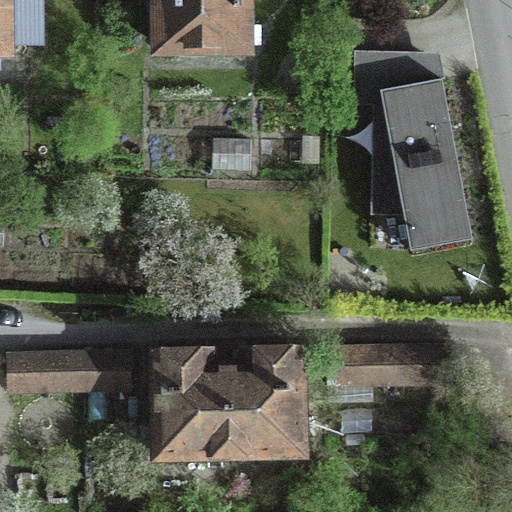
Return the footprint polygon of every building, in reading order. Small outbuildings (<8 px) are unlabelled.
[(0,0),(0,47),(5,48),(5,41),(40,41),(39,0),(0,0)] [(159,0),(160,47),(244,46),(243,0),(159,0)] [(442,79),(380,90),(383,105),(410,250),(472,239),(442,79)] [(228,367),(229,453),(302,451),(299,347),(247,349),(247,366),(228,367)] [(329,384),(450,382),(449,347),(329,349),(329,384)] [(158,455),(229,453),(228,367),(208,367),(208,350),(155,351),(158,455)] [(129,353),(82,354),(83,389),(129,388),(129,353)] [(9,391),(83,389),(82,354),(8,356),(9,391)]
